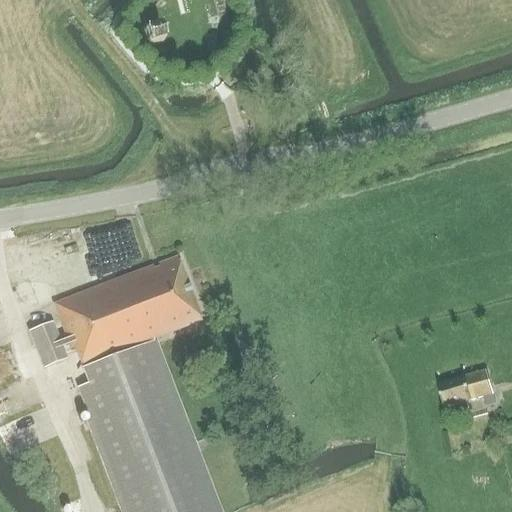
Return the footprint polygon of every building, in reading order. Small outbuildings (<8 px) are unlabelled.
[(147,47),(163,43),(159,27),(142,31),(147,47)] [(141,263),(137,239),(118,243),(122,266),(141,263)] [(153,268),(54,306),(72,353),(75,351),(88,385),(78,389),(124,511),(216,511),(158,358),(149,362),(143,345),(202,322),(178,258),(158,266),(159,269),(155,271),(153,268)] [(44,370),(66,361),(52,324),(29,333),(44,370)] [(496,404),(493,395),(486,372),(437,386),(444,409),(484,397),(486,407),(496,404)]
